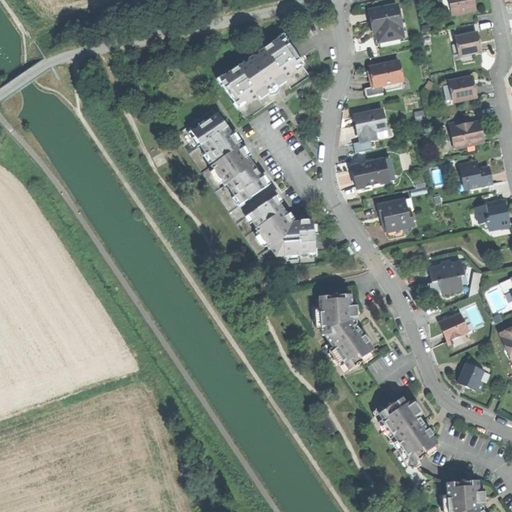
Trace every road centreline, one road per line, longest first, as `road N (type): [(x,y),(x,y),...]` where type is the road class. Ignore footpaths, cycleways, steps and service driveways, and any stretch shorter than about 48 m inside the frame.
road 1 (residential): [(511,434),(440,396),(405,310),(330,198),(324,151),(346,59),(334,0)]
road 2 (track): [(348,511),(80,113)]
road 3 (residential): [(49,63),(314,0)]
road 4 (track): [(23,29),(199,0)]
road 5 (residential): [(496,0),(511,147)]
